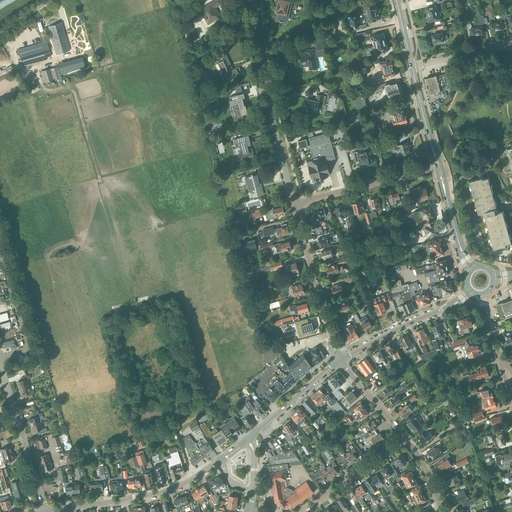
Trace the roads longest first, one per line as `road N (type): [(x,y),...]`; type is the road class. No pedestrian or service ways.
road 1 (residential): [(294,203),(269,111),(257,0)]
road 2 (residential): [(338,359),(294,203)]
road 3 (residential): [(45,511),(0,363)]
road 4 (residential): [(45,511),(153,494),(193,478)]
road 5 (residential): [(294,203),(438,165)]
road 6 (residential): [(301,511),(405,437)]
road 7 (residential): [(338,359),(452,303)]
road 8 (residential): [(247,438),(338,359)]
